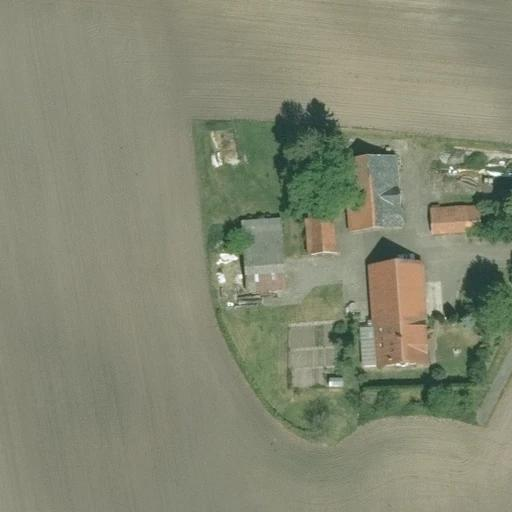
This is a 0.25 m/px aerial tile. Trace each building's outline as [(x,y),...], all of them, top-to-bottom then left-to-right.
[(341,166),(347,237),(398,233),(393,162),(341,166)] [(431,212),(433,239),(489,235),(488,208),(431,212)] [(304,262),(336,259),(331,219),(299,223),(304,262)] [(249,226),(254,280),(296,276),(291,222),(249,226)] [(376,275),(377,375),(419,374),(418,274),(376,275)]
